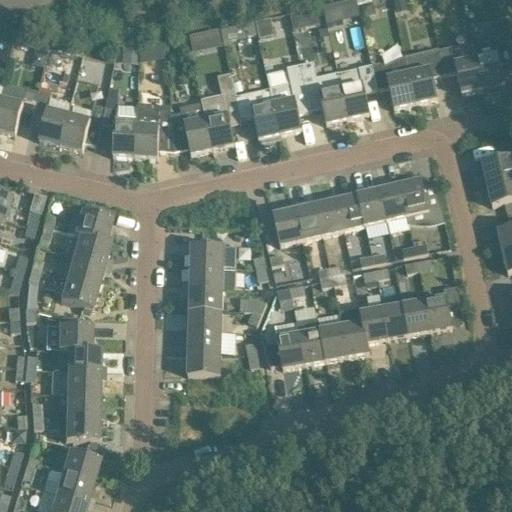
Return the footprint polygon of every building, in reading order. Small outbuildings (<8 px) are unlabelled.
[(405,1),(393,4),(396,16),(408,13),(405,1)] [(373,5),(360,9),(363,21),(376,18),(373,5)] [(326,13),(329,27),(341,24),(338,10),(326,13)] [(307,31),(304,18),(291,22),(294,35),(307,31)] [(271,23),(257,26),(260,41),(274,38),(271,23)] [(257,39),(255,26),(236,30),(221,34),(224,46),(257,39)] [(190,36),(192,54),(222,50),(220,32),(190,36)] [(125,67),(141,67),(141,52),(125,52),(125,67)] [(35,56),(32,68),(44,71),(47,59),(35,56)] [(506,89),(504,80),(499,57),(476,62),(481,85),(484,94),(506,89)] [(406,61),(405,62),(416,110),(438,105),(431,73),(409,78),(406,61)] [(394,115),(416,110),(405,62),(384,71),(381,68),(371,70),(374,81),(375,81),(378,95),(389,92),(394,115)] [(484,94),(481,85),(476,62),(455,67),(462,99),(484,94)] [(348,125),(346,115),(341,93),(337,79),(317,84),(313,68),(301,71),(312,116),(323,113),(327,130),(348,125)] [(346,115),(348,125),(371,120),(365,97),(378,95),(375,81),(374,81),(371,70),(337,78),(337,79),(341,93),(346,115)] [(273,108),(278,131),(281,140),(303,135),(299,119),(312,116),(301,71),(288,74),(291,88),(270,93),(273,108)] [(235,151),(233,141),(231,132),(242,129),(242,126),(236,101),(231,79),(218,81),(222,100),(202,104),(202,107),(211,146),(213,156),(235,151)] [(36,103),(38,95),(27,93),(26,101),(36,103)] [(281,140),(278,131),(273,108),(270,93),(236,101),(242,126),(254,123),(259,145),(281,140)] [(52,98),(38,95),(36,103),(50,106),(52,98)] [(1,102),(0,106),(0,135),(16,140),(24,108),(1,102)] [(213,156),(211,146),(202,107),(180,112),(181,116),(172,118),(173,122),(171,123),(175,158),(190,154),(191,161),(213,156)] [(68,119),(61,151),(83,156),(86,147),(96,150),(102,129),(103,120),(105,111),(95,109),(93,116),(74,111),(72,120),(68,119)] [(103,120),(102,129),(115,129),(114,162),(136,163),(138,111),(118,110),(118,113),(105,111),(103,120)] [(138,111),(136,163),(159,164),(159,157),(175,158),(171,123),(173,122),(172,118),(172,113),(138,111)] [(40,146),(61,151),(68,119),(48,114),(40,146)] [(511,147),(501,151),(504,162),(511,160),(511,147)] [(487,189),(497,187),(511,183),(511,160),(504,162),(482,167),(487,189)] [(402,190),(399,190),(402,200),(407,222),(409,222),(410,227),(444,225),(445,228),(446,227),(436,186),(435,187),(435,188),(423,191),(422,185),(413,187),(412,183),(401,186),(402,190)] [(487,189),(493,211),(511,206),(511,183),(497,187),(487,189)] [(379,195),(381,205),(386,227),(387,227),(389,239),(412,234),(410,227),(409,222),(407,222),(402,200),(399,190),(379,195)] [(358,200),(360,210),(365,232),(386,227),(381,205),(379,195),(358,200)] [(0,223),(5,225),(12,202),(0,198),(0,223)] [(337,205),(339,215),(344,237),(365,232),(360,210),(358,200),(337,205)] [(316,210),(318,219),(323,242),(344,237),(339,215),(337,205),(316,210)] [(295,215),(297,224),(302,246),(323,242),(318,219),(316,210),(295,215)] [(41,218),(32,215),(28,228),(38,230),(41,218)] [(295,215),(273,220),(281,251),(302,246),(297,224),(295,215)] [(81,216),(74,238),(110,248),(111,247),(106,246),(112,225),(81,216)] [(47,220),(43,232),(53,234),(56,222),(47,220)] [(38,230),(28,228),(25,240),(34,242),(38,230)] [(503,256),(511,254),(511,231),(498,235),(503,256)] [(53,234),(43,232),(40,244),(49,247),(53,234)] [(73,261),(95,267),(104,270),(110,248),(74,238),(74,239),(79,240),(73,261)] [(416,261),(429,258),(427,249),(415,252),(416,261)] [(191,272),(224,273),(224,272),(236,273),(237,251),(225,251),(192,250),(191,272)] [(404,264),(416,261),(415,252),(402,254),(404,264)] [(511,254),(503,256),(508,279),(511,277),(511,254)] [(374,270),(387,267),(385,258),(372,261),(374,270)] [(24,277),(29,262),(19,260),(15,275),(24,277)] [(104,270),(95,267),(73,261),(67,283),(98,292),(104,270)] [(271,264),(273,274),(285,270),(283,261),(271,264)] [(362,273),(374,270),(372,261),(360,264),(362,273)] [(255,265),(258,277),(267,275),(264,262),(255,265)] [(41,276),(44,266),(34,264),(32,273),(41,276)] [(430,264),(418,267),(420,276),(432,273),(430,264)] [(407,279),(420,276),(418,267),(405,269),(407,279)] [(333,282),(345,279),(343,270),(331,273),(333,282)] [(191,294),(235,295),(235,275),(224,275),(224,273),(191,272),(191,294)] [(32,273),(28,288),(37,291),(41,276),(32,273)] [(321,285),(333,282),(331,273),(319,276),(321,285)] [(388,273),(375,276),(377,285),(390,282),(388,273)] [(15,275),(13,284),(22,286),(24,277),(15,275)] [(270,287),(267,275),(258,277),(261,289),(270,287)] [(365,288),(377,285),(375,276),(363,279),(365,288)] [(347,288),(345,279),(333,282),(335,291),(347,288)] [(333,282),(321,285),(323,294),(335,291),(333,282)] [(67,283),(60,306),(92,315),(98,292),(67,283)] [(305,291),(292,294),(294,304),(307,301),(305,291)] [(429,328),(431,338),(453,334),(452,330),(464,328),(458,292),(445,294),(446,302),(425,306),(429,328)] [(223,316),(234,316),(235,295),(191,294),(190,316),(200,316),(223,316)] [(281,307),(294,304),(292,294),(279,297),(281,307)] [(263,321),(268,309),(259,306),(255,317),(263,321)] [(410,342),(431,338),(429,328),(425,306),(404,309),(408,332),(410,342)] [(387,336),(389,345),(410,342),(408,332),(404,309),(383,313),(387,336)] [(8,312),(9,325),(19,324),(18,312),(8,312)] [(370,359),(368,349),(362,317),(361,317),(360,313),(340,316),(347,353),(349,363),(370,359)] [(362,317),(368,349),(374,348),(389,345),(387,336),(383,313),(362,317)] [(35,326),(34,314),(25,315),(26,327),(35,326)] [(223,316),(200,316),(190,316),(189,337),(222,338),(223,316)] [(342,331),(322,334),(326,357),(328,367),(349,363),(347,353),(340,316),(339,316),(342,331)] [(259,333),(263,321),(255,317),(250,329),(259,333)] [(300,338),(305,361),(306,371),(328,367),(326,357),(322,334),(319,323),(298,326),(300,338)] [(19,337),(19,324),(9,325),(10,337),(19,337)] [(283,375),(306,371),(305,361),(300,338),(298,326),(275,330),(278,348),(267,351),(271,372),(282,370),(283,375)] [(91,355),(91,331),(58,330),(57,354),(68,354),(90,355),(91,355)] [(189,359),(221,359),(222,338),(189,337),(189,359)] [(248,350),(250,363),(260,361),(257,349),(248,350)] [(67,376),(90,377),(100,378),(100,355),(91,355),(90,355),(68,354),(67,376)] [(16,372),(25,373),(26,360),(17,359),(16,372)] [(188,381),(198,381),(221,382),(221,359),(189,359),(188,381)] [(25,373),(35,374),(36,361),(26,360),(25,373)] [(253,375),(262,374),(260,361),(250,363),(253,375)] [(24,385),(25,373),(16,372),(14,384),(24,385)] [(35,374),(25,373),(24,385),(33,386),(35,374)] [(89,400),(99,400),(100,378),(90,377),(67,376),(66,399),(89,400)] [(88,423),(98,423),(99,400),(89,400),(66,399),(66,422),(88,423)] [(31,410),(32,421),(41,421),(40,409),(31,410)] [(26,419),(16,420),(17,433),(26,432),(26,419)] [(41,421),(32,421),(32,434),(42,433),(41,421)] [(98,447),(98,423),(88,423),(66,422),(65,446),(98,447)] [(18,473),(22,457),(13,454),(8,470),(18,473)] [(62,477),(93,487),(100,464),(69,455),(62,477)] [(28,458),(25,470),(34,473),(38,461),(28,458)] [(3,488),(12,491),(18,473),(8,470),(3,488)] [(34,473),(25,470),(21,483),(30,485),(34,473)] [(87,509),(93,487),(62,477),(55,499),(87,509)] [(0,499),(0,510),(5,511),(6,511),(10,500),(1,497),(0,499)] [(235,497),(222,502),(225,511),(238,507),(235,497)] [(85,511),(87,509),(55,499),(51,511),(85,511)] [(16,502),(12,511),(22,511),(25,504),(16,502)]
